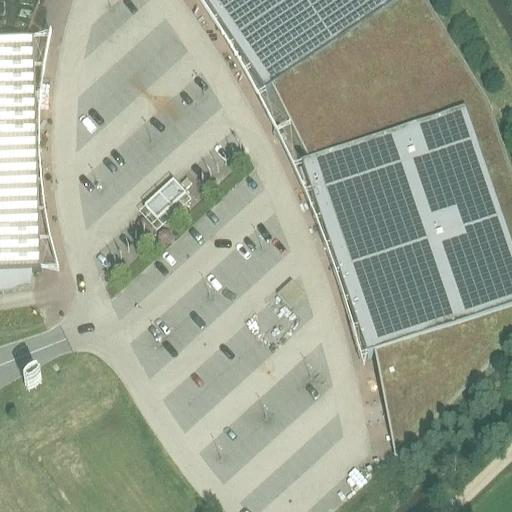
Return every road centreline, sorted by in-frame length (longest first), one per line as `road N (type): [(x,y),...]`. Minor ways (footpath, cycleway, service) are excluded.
road 1 (residential): [(279,511),(359,443),(282,183),(173,0)]
road 2 (residential): [(85,0),(62,119),(64,176),(89,295)]
road 3 (residential): [(102,323),(233,511)]
